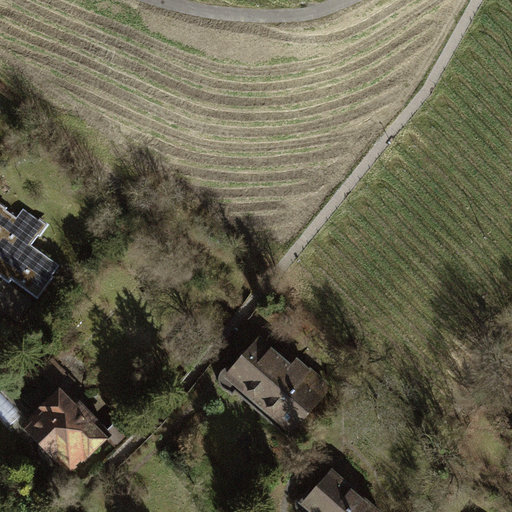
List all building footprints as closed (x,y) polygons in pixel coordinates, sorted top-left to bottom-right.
[(15,282),(39,300),(61,270),(31,248),(39,238),(41,240),(51,226),(40,219),(38,221),(24,210),(17,220),(6,212),(8,209),(0,203),(0,278),(12,287),(15,282)] [(0,290),(0,312),(20,328),(34,310),(3,286),(0,290)] [(224,381),(296,441),(339,391),(302,360),(294,370),(258,341),(224,381)] [(58,390),(70,378),(53,360),(40,372),(58,390)] [(59,466),(74,481),(112,444),(98,429),(104,424),(84,404),(78,409),(63,394),(25,431),(41,448),(38,460),(46,468),(59,466)] [(305,511),(304,511),(376,511),(333,477),(305,511)]
